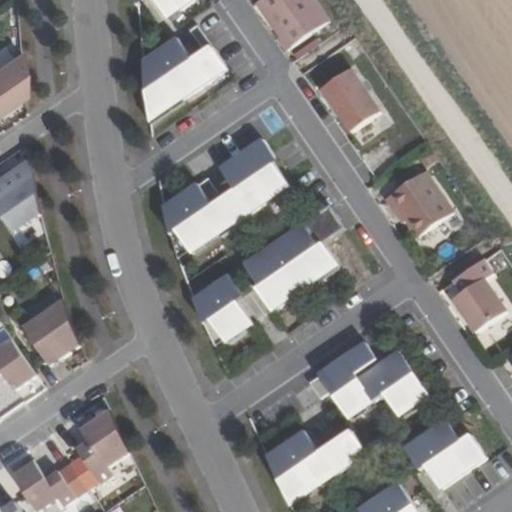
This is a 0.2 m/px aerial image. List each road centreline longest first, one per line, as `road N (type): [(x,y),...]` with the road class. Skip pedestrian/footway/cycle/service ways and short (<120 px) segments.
road 1 (residential): [(199,426),(415,279)]
road 2 (track): [(511,196),(375,0)]
road 3 (residential): [(282,81),(415,279)]
road 4 (residential): [(113,191),(282,81)]
road 5 (residential): [(0,441),(157,336)]
road 6 (residential): [(415,279),(511,420)]
road 7 (residential): [(157,336),(129,267),(113,191)]
